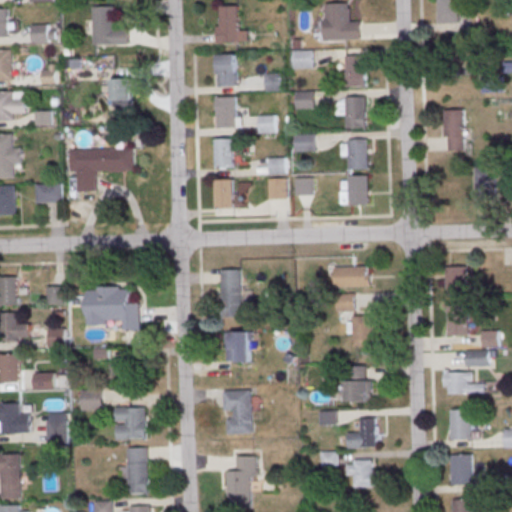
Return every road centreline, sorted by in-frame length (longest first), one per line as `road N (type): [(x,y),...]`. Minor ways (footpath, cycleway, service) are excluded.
road 1 (residential): [(418,511),(401,0)]
road 2 (residential): [(188,511),(171,0)]
road 3 (residential): [(511,230),(0,246)]
